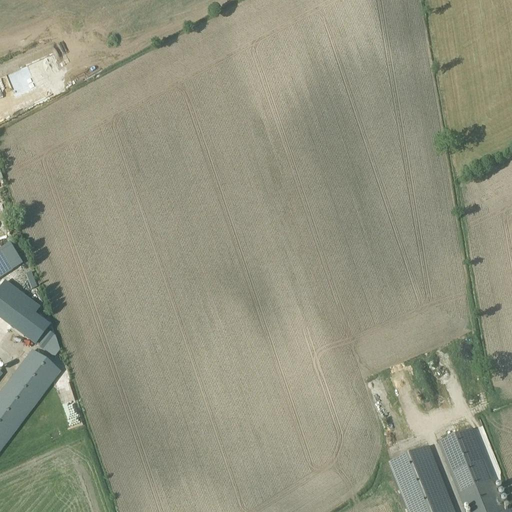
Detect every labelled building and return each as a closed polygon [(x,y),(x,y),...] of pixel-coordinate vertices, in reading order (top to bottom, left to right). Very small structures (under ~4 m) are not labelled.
[(9,244),(0,249),(0,278),(22,264),(9,244)] [(31,290),(36,288),(31,273),(25,275),(31,290)] [(40,308),(4,282),(0,288),(0,320),(35,345),(50,326),(34,315),(40,308)] [(54,359),(60,351),(55,337),(46,331),(36,345),(54,359)] [(0,392),(0,453),(61,373),(31,351),(0,392)] [(504,511),(472,429),(438,444),(464,511),(504,511)] [(454,511),(429,448),(388,464),(407,511),(454,511)]
